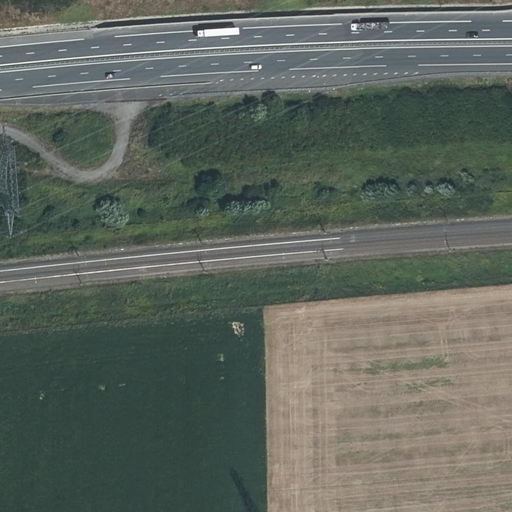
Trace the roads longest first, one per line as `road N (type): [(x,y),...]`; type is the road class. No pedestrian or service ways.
road 1 (motorway): [(0,82),(201,65),(511,55)]
road 2 (motorway): [(511,29),(205,38),(0,55)]
